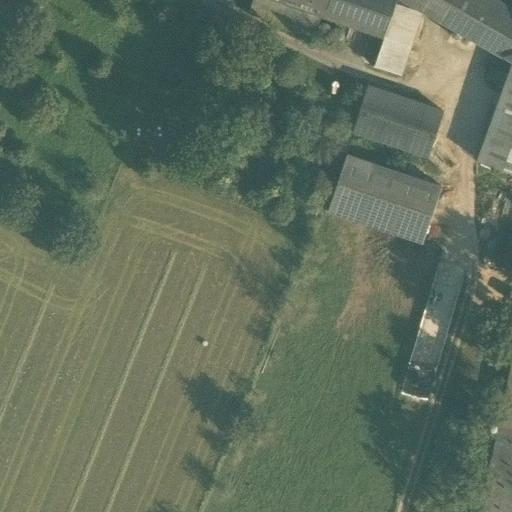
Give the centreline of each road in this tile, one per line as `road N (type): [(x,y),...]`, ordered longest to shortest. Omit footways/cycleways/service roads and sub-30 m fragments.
road 1 (track): [(403,511),(473,274),(458,147)]
road 2 (unclassified): [(204,0),(359,75)]
